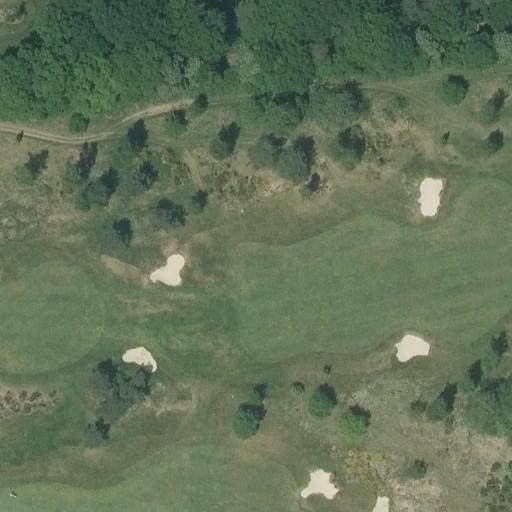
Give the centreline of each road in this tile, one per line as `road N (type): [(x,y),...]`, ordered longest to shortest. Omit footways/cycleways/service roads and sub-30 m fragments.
road 1 (track): [(105,135),(181,104),(511,73)]
road 2 (track): [(0,128),(174,144),(194,172),(208,221)]
